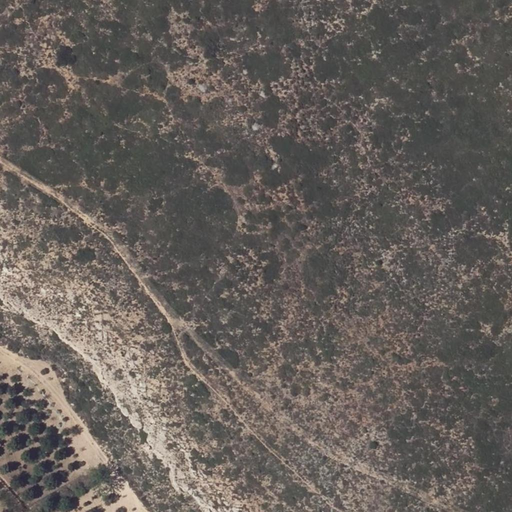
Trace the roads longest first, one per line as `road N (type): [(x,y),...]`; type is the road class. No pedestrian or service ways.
road 1 (track): [(350,511),(191,364),(173,314),(115,239),(0,159)]
road 2 (track): [(150,511),(68,405),(0,345)]
